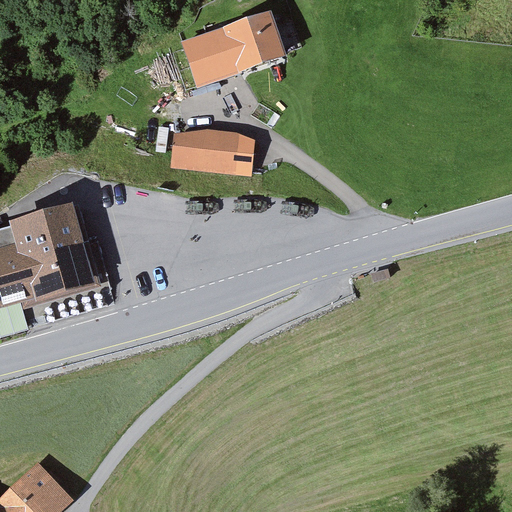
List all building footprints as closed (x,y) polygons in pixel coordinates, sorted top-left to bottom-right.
[(270,21),(183,51),(199,95),(285,65),(270,21)] [(208,134),(174,140),(171,169),(252,179),(256,146),(236,137),(208,134)] [(10,234),(0,237),(0,314),(21,309),(23,314),(101,292),(79,211),(9,231),(10,234)] [(370,278),(373,288),(391,283),(388,273),(370,278)] [(0,511),(72,511),(79,506),(41,466),(0,503),(0,511)]
